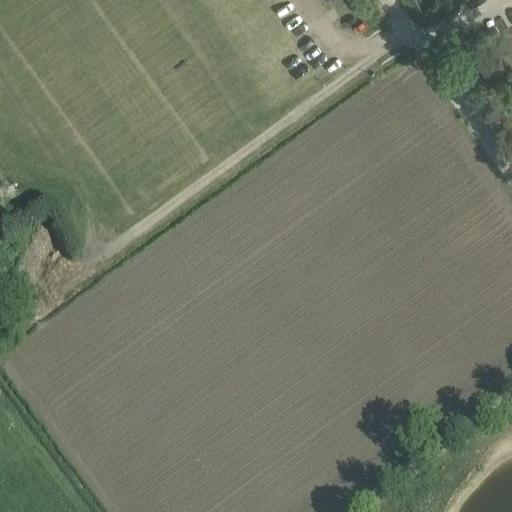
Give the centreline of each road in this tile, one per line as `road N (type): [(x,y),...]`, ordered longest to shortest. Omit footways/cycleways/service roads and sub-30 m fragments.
road 1 (unclassified): [(511,175),(421,47),(504,0)]
road 2 (unclassified): [(353,511),(511,393)]
